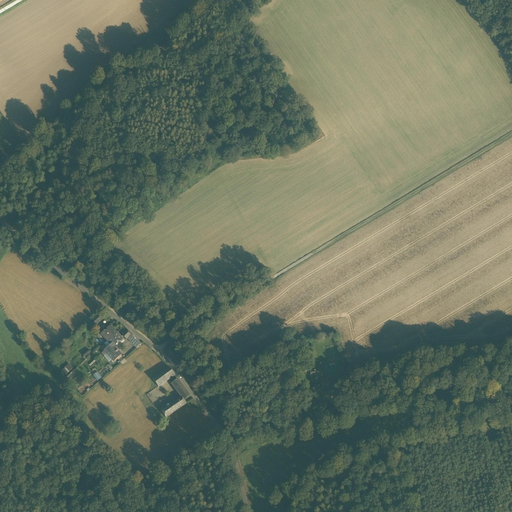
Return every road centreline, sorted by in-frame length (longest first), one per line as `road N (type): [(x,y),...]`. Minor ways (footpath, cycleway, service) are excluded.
road 1 (track): [(511,134),(155,350)]
road 2 (tertiary): [(0,222),(155,350),(194,394),(229,441),(247,511)]
road 3 (track): [(113,313),(109,247),(123,228),(216,164),(304,148),(330,134)]
road 4 (track): [(264,511),(336,464),(429,435),(511,421)]
road 5 (track): [(511,347),(388,399),(346,408)]
